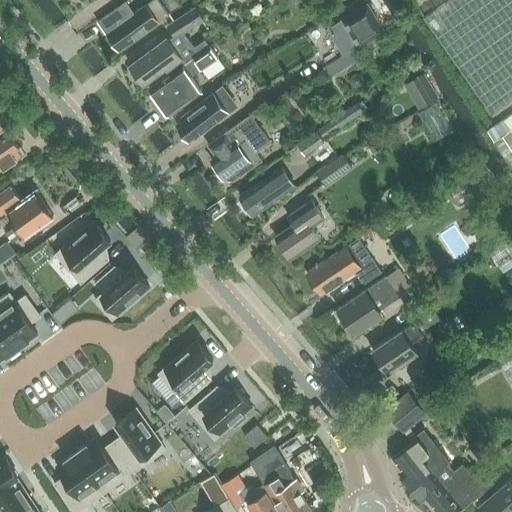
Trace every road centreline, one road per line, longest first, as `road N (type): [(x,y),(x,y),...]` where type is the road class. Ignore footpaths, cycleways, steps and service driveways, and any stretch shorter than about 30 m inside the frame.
road 1 (tertiary): [(209,278),(0,33)]
road 2 (tertiary): [(369,511),(358,455),(209,278)]
road 3 (residential): [(0,420),(20,451),(42,446),(117,391),(128,373)]
road 4 (residential): [(131,344),(96,333),(73,336),(0,389)]
